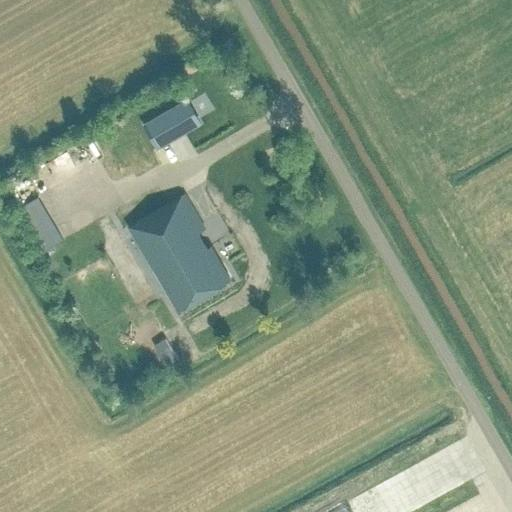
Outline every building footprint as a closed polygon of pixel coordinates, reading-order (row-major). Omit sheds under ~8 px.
[(185,99),(143,124),(157,147),(199,122),(185,99)] [(184,193),(128,225),(177,309),(229,278),(210,245),(206,247),(197,230),(203,227),(184,193)] [(60,239),(39,200),(25,207),(46,246),(60,239)] [(137,304),(149,297),(143,287),(131,294),(137,304)] [(467,487),(472,497),(441,511),(500,511),(484,479),(467,487)]
